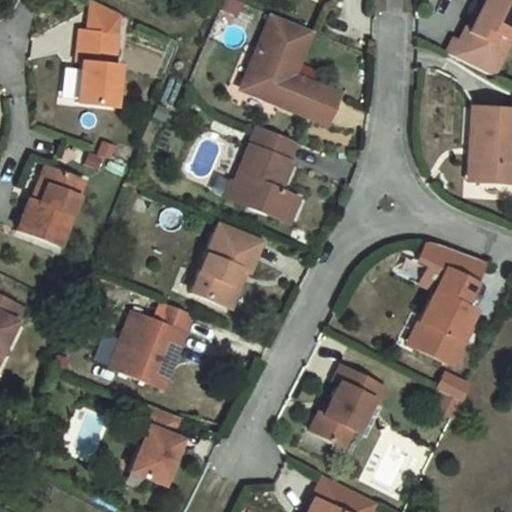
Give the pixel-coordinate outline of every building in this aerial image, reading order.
[(511,21),(511,0),(472,0),(473,0),(477,3),(474,9),(469,7),(457,33),(452,30),(445,45),(491,67),(508,30),(511,21)] [(87,28),(119,31),(119,17),(91,2),(87,28)] [(281,12),(250,88),(315,113),(327,84),(327,83),(303,73),(321,29),(281,12)] [(88,64),(85,104),(119,107),(122,66),(116,65),(119,31),(87,28),(84,63),(88,64)] [(348,93),(327,84),(315,113),(336,121),(348,93)] [(476,135),(475,175),(511,175),(511,102),(472,100),(470,135),(476,135)] [(296,142),(259,126),(235,179),(231,178),(223,193),(283,218),(294,196),(274,187),(296,142)] [(25,196),(13,228),(53,244),(76,182),(45,169),(33,199),(25,196)] [(258,230),(215,213),(184,284),(226,300),(235,281),(228,278),(233,264),(243,268),(258,230)] [(423,326),(412,348),(449,366),(460,343),(455,340),(470,311),(460,306),(481,263),(424,244),(416,260),(426,265),(416,285),(431,291),(416,322),(423,326)] [(0,336),(17,304),(0,295),(0,336)] [(191,308),(161,295),(153,310),(132,302),(109,357),(153,377),(164,354),(171,358),(191,308)] [(310,410),(300,428),(336,446),(345,429),(348,432),(366,397),(372,399),(381,382),(337,360),(327,375),(334,378),(316,413),(310,410)] [(452,395),(458,398),(466,382),(442,369),(434,386),(441,390),(452,395)] [(441,390),(434,405),(445,410),(452,395),(441,390)] [(171,409),(136,394),(127,413),(138,418),(132,431),(119,460),(152,475),(171,430),(162,426),(171,409)] [(452,395),(445,410),(450,413),(458,398),(452,395)] [(138,418),(127,413),(121,426),(132,431),(138,418)] [(346,511),(304,489),(294,511),(346,511)]
